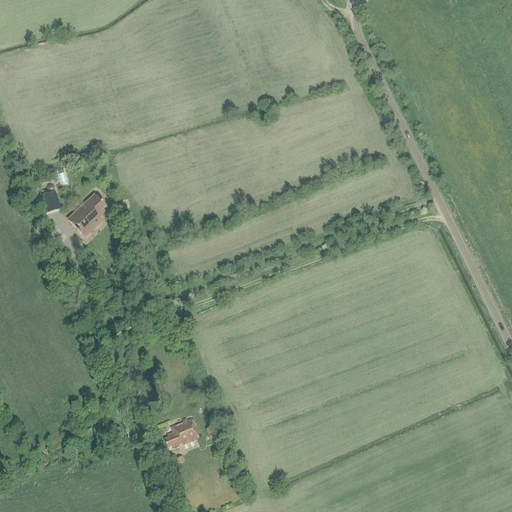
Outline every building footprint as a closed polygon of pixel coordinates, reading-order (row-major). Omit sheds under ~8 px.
[(60,211),(56,194),(40,198),(44,215),(60,211)] [(109,211),(94,195),(66,221),(85,241),(102,224),(98,221),(109,211)] [(172,450),(179,448),(178,445),(181,444),(182,447),(198,441),(191,421),(170,428),(172,434),(167,436),(168,439),(163,441),(166,450),(171,448),(172,450)] [(221,438),(216,426),(206,430),(210,442),(221,438)] [(169,465),(160,469),(165,481),(174,477),(169,465)]
